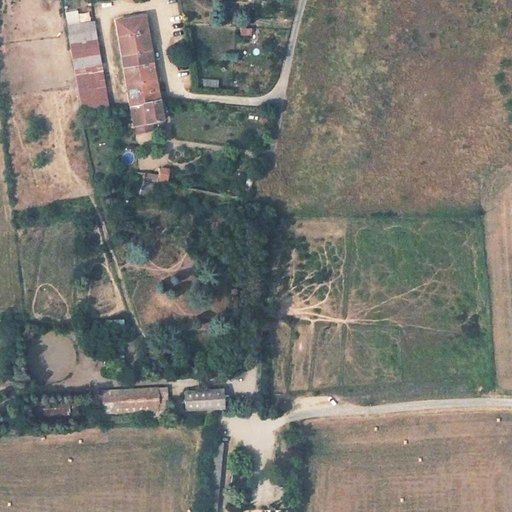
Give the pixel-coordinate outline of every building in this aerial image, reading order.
[(114,21),(131,126),(155,121),(161,120),(158,101),(156,101),(143,16),(114,21)] [(67,36),(80,115),(107,110),(94,32),(67,36)] [(181,91),(195,90),(193,67),(180,68),(181,91)] [(219,79),(204,78),(203,86),(218,87),(219,79)] [(155,121),(131,126),(133,136),(156,133),(155,121)] [(158,182),(166,184),(169,171),(161,169),(158,182)] [(126,193),(143,196),(148,197),(148,194),(151,182),(129,177),(126,193)] [(169,409),(168,386),(100,390),(101,412),(169,409)] [(223,406),(222,388),(184,391),(186,410),(223,406)] [(41,416),(68,415),(68,402),(40,404),(41,416)] [(217,510),(223,442),(211,441),(206,509),(217,510)]
